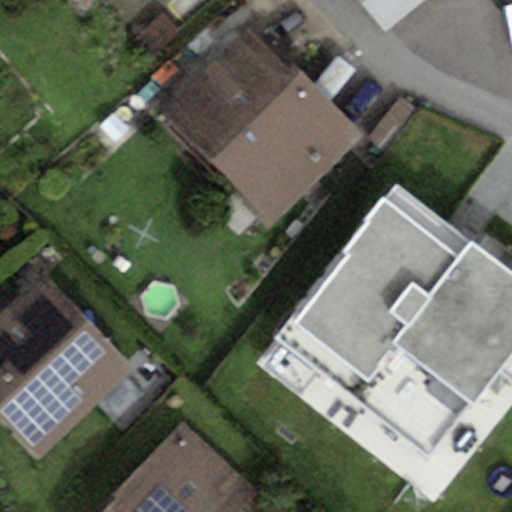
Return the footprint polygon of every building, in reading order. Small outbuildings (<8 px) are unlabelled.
[(358,0),(386,35),(427,0),(358,0)] [(249,35),(162,117),(270,231),(363,143),(294,71),(288,76),(249,35)] [(363,384),(391,347),(471,407),(511,353),(511,280),(393,190),(288,328),(363,384)] [(44,280),(0,322),(0,423),(41,466),(136,374),(44,280)] [(236,511),(256,490),(184,425),(179,421),(112,496),(116,500),(105,511),(236,511)]
